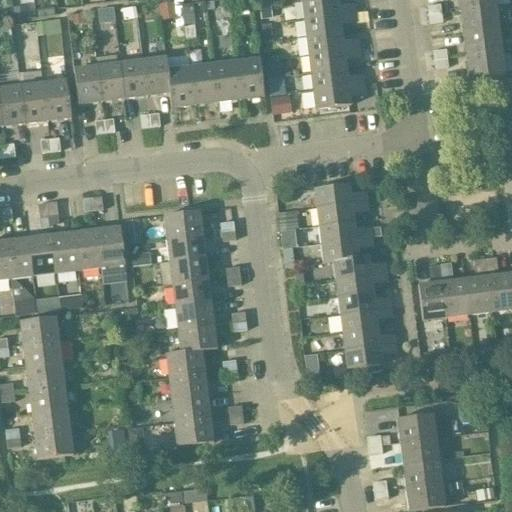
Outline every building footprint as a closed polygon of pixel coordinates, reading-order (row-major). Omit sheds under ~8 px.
[(162,21),(176,19),(178,41),(198,39),(193,0),(176,0),(177,2),(161,4),(162,21)] [(330,0),(301,4),(303,22),(353,15),(352,7),(337,9),(336,0),(330,0)] [(494,0),(456,0),(458,13),(495,9),(494,0)] [(438,7),(424,8),(426,17),(439,16),(438,7)] [(498,31),(495,9),(458,13),(461,36),(498,31)] [(353,15),(303,22),(305,40),(340,35),(340,28),(355,26),(353,15)] [(440,25),(439,16),(426,17),(427,27),(440,25)] [(501,54),(498,31),(461,36),(464,59),(501,54)] [(305,40),(307,57),(358,51),(357,43),(342,45),(340,35),(305,40)] [(307,57),(310,75),(345,71),(344,64),(359,62),(358,51),(307,57)] [(443,52),(430,54),(431,63),(444,61),(443,52)] [(504,78),(501,54),(464,59),(467,82),(504,78)] [(164,60),(142,63),(146,99),(168,96),(164,60)] [(164,60),(168,96),(170,112),(194,109),(189,70),(168,72),(166,60),(164,60)] [(263,100),(258,61),(235,64),(240,103),(263,100)] [(433,72),(446,70),(444,61),(431,63),(433,72)] [(119,66),(124,102),(146,99),(142,63),(119,66)] [(212,67),(217,106),(240,103),(235,64),(212,67)] [(96,68),(101,105),(124,102),(119,66),(96,68)] [(189,70),(194,109),(217,106),(212,67),(189,70)] [(73,71),(77,108),(101,105),(96,68),(73,71)] [(310,75),(312,93),(363,87),(362,79),(346,81),(345,71),(310,75)] [(70,122),(66,84),(42,87),(47,125),(70,122)] [(42,87),(19,89),(24,128),(47,125),(42,87)] [(314,112),(349,108),(348,99),(364,97),(363,87),(312,93),(314,112)] [(19,89),(0,91),(0,122),(1,130),(24,128),(19,89)] [(272,98),(274,115),(292,113),(291,96),(272,98)] [(159,130),(158,116),(149,117),(151,131),(159,130)] [(139,119),(141,132),(151,131),(149,117),(139,119)] [(112,122),(103,123),(105,136),(114,135),(112,122)] [(94,124),(95,138),(105,136),(103,123),(94,124)] [(60,154),(58,141),(49,142),(50,156),(60,154)] [(39,143),(41,157),(50,156),(49,142),(39,143)] [(13,146),(3,148),(5,161),(14,160),(13,146)] [(348,188),(312,193),(315,212),(365,205),(364,195),(349,197),(348,188)] [(101,200),(91,201),(93,214),(102,213),(101,200)] [(82,202),(84,215),(93,214),(91,201),(82,202)] [(55,205),(46,206),(48,220),(49,227),(58,226),(57,219),(55,205)] [(315,212),(317,229),(353,225),(351,216),(366,214),(365,205),(315,212)] [(46,206),(37,207),(38,221),(48,220),(46,206)] [(12,224),(10,211),(1,212),(3,225),(12,224)] [(198,214),(163,218),(165,242),(201,237),(198,214)] [(295,214),(277,216),(279,234),(297,232),(295,214)] [(219,227),(220,235),(233,233),(233,225),(219,227)] [(317,229),(319,247),(370,241),(368,231),(354,233),(353,225),(317,229)] [(118,229),(95,232),(100,271),(123,268),(118,229)] [(100,271),(95,232),(72,235),(77,274),(100,271)] [(220,235),(221,245),(235,243),(233,233),(220,235)] [(77,274),(72,235),(50,238),(54,276),(77,274)] [(204,260),(201,237),(165,242),(168,264),(204,260)] [(54,276),(50,238),(27,241),(32,279),(54,276)] [(32,279),(27,241),(5,243),(10,282),(32,279)] [(370,241),(319,247),(322,266),(331,265),(331,264),(357,260),(356,252),(371,250),(370,241)] [(0,243),(0,282),(10,282),(5,243),(0,243)] [(384,275),(383,265),(369,267),(368,258),(357,260),(331,264),(331,265),(334,282),(384,275)] [(206,283),(204,260),(168,264),(171,287),(206,283)] [(495,278),(493,260),(484,261),(490,315),(511,312),(511,306),(508,277),(495,278)] [(476,281),(463,282),(467,318),(490,315),(484,261),(474,262),(476,281)] [(444,321),(467,318),(463,282),(449,284),(447,266),(438,267),(444,321)] [(417,288),(421,323),(444,321),(438,267),(429,268),(431,286),(417,288)] [(238,270),(225,271),(226,281),(239,279),(238,270)] [(371,286),(385,284),(384,275),(334,282),(336,300),(372,295),(371,286)] [(227,290),(240,288),(239,279),(226,281),(227,290)] [(206,283),(171,287),(174,310),(209,306),(206,283)] [(389,311),(388,301),(374,303),(372,295),(336,300),(339,318),(389,311)] [(209,306),(174,310),(177,333),(212,329),(209,306)] [(341,336),(377,331),(376,321),(390,319),(389,311),(339,318),(341,336)] [(244,315),(230,317),(231,326),(245,325),(244,315)] [(54,319),(18,324),(21,347),(57,343),(54,319)] [(246,333),(245,325),(231,326),(232,335),(246,333)] [(215,352),(212,329),(177,333),(179,355),(179,356),(201,354),(215,352)] [(394,347),(392,337),(378,339),(377,331),(341,336),(343,353),(394,347)] [(60,366),(57,343),(21,347),(24,370),(60,366)] [(381,358),(395,356),(394,347),(343,353),(346,372),(382,367),(381,358)] [(165,357),(165,358),(168,380),(203,376),(201,354),(179,356),(179,355),(165,357)] [(234,363),(221,365),(222,374),(236,372),(234,363)] [(63,389),(60,366),(24,370),(27,393),(63,389)] [(223,383),(237,381),(236,372),(222,374),(223,383)] [(203,376),(168,380),(170,403),(206,399),(203,376)] [(12,386),(0,387),(0,396),(13,395),(12,386)] [(66,411),(63,389),(27,393),(30,416),(66,411)] [(0,401),(1,406),(14,405),(13,395),(0,396),(0,401)] [(209,421),(206,399),(170,403),(173,426),(209,421)] [(240,408),(227,410),(228,419),(241,417),(240,408)] [(66,411),(30,416),(32,439),(69,434),(66,411)] [(242,427),(241,417),(228,419),(229,428),(242,427)] [(432,418),(397,422),(400,445),(435,441),(432,418)] [(176,450),(212,445),(209,421),(173,426),(176,450)] [(17,431),(4,433),(5,442),(18,440),(17,431)] [(35,462),(72,458),(69,434),(32,439),(35,462)] [(379,438),(366,440),(367,449),(380,447),(379,438)] [(6,452),(19,450),(18,440),(5,442),(6,452)] [(400,445),(403,468),(437,464),(435,441),(400,445)] [(368,459),(382,457),(380,447),(367,449),(368,459)] [(403,468),(405,490),(440,486),(437,464),(403,468)] [(372,485),(373,494),(386,493),(385,484),(372,485)] [(407,511),(423,511),(443,510),(440,486),(405,490),(407,511)] [(165,511),(208,502),(205,488),(162,497),(165,511)] [(374,504),(387,502),(386,493),(373,494),(374,504)]
